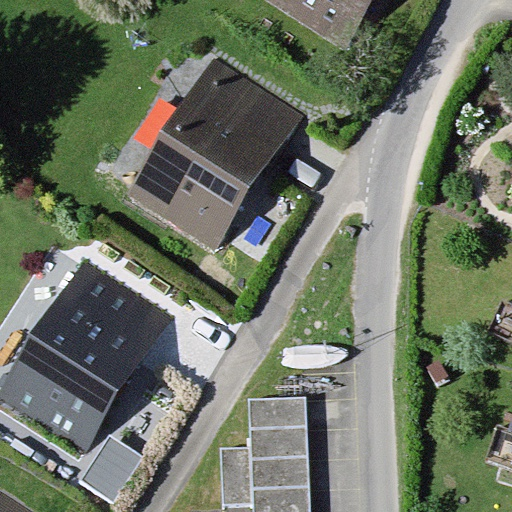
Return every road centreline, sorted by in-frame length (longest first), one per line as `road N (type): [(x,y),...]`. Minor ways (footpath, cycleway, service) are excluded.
road 1 (residential): [(147,511),(348,184),(408,106)]
road 2 (residential): [(387,511),(382,272),(408,106)]
